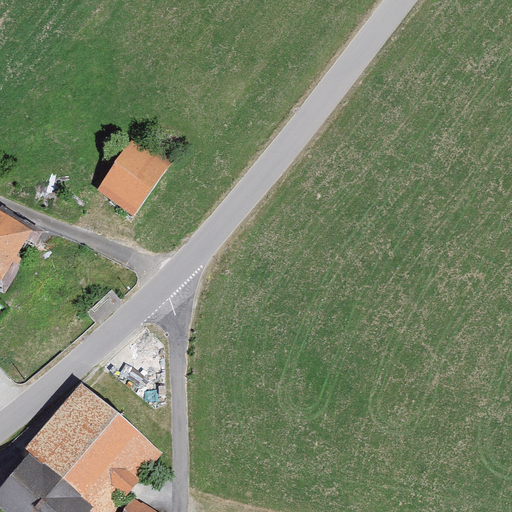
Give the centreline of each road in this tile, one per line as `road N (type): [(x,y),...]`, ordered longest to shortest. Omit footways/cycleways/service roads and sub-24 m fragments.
road 1 (tertiary): [(164,284),(253,188),(401,0)]
road 2 (residential): [(179,511),(177,325),(164,284)]
road 3 (tertiary): [(0,428),(164,284)]
road 4 (unknown): [(57,227),(164,284)]
